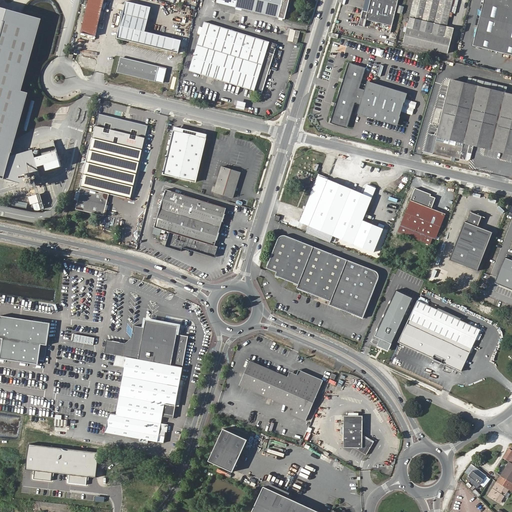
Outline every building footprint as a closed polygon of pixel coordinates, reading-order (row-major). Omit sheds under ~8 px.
[(87,0),(82,26),(97,29),(103,0),(87,0)] [(285,21),(290,0),(218,0),(217,3),(285,21)] [(368,0),(366,10),(359,8),(356,17),(364,18),(363,20),(395,28),(401,0),(368,0)] [(418,0),(412,28),(448,37),(450,28),(457,0),(418,0)] [(511,0),(486,0),(474,47),(511,56),(511,0)] [(117,38),(178,54),(181,40),(145,31),(150,8),(125,2),(117,38)] [(42,19),(0,6),(0,177),(21,184),(41,177),(38,166),(45,164),(47,171),(62,166),(54,141),(40,145),(44,155),(35,158),(33,150),(11,156),(28,92),(22,91),(42,19)] [(204,24),(188,70),(260,95),(274,52),(276,53),(278,47),(204,24)] [(97,29),(82,26),(80,33),(95,36),(97,29)] [(450,54),(454,39),(448,37),(412,28),(408,44),(450,54)] [(295,39),(293,38),(291,45),(298,47),(300,40),(295,39)] [(120,58),(116,72),(155,81),(158,68),(120,58)] [(351,65),(334,122),(350,127),(357,102),(363,104),(361,112),(401,124),(410,93),(371,82),(368,90),(361,88),(367,70),(351,65)] [(163,83),(166,70),(158,68),(155,81),(163,83)] [(509,87),(471,78),(469,85),(508,94),(509,87)] [(452,80),(441,127),(438,133),(437,135),(456,140),(455,143),(438,139),(435,150),(436,151),(461,156),(469,159),(470,151),(474,152),(475,145),(511,154),(511,94),(508,94),(469,85),(452,80)] [(244,110),(246,103),(238,101),(236,108),(244,110)] [(440,124),(442,109),(435,108),(432,123),(440,124)] [(99,113),(76,209),(104,216),(110,194),(130,199),(141,155),(144,156),(147,148),(143,147),(149,125),(99,113)] [(172,131),(161,174),(194,182),(205,138),(195,136),(196,133),(182,129),(182,133),(172,131)] [(436,152),(436,151),(435,150),(438,139),(455,143),(456,140),(437,135),(438,133),(431,131),(427,150),(436,152)] [(241,172),(222,167),(215,189),(214,192),(233,197),(237,184),(241,172)] [(301,222),(354,243),(374,252),(383,229),(363,221),(373,197),(376,188),(367,184),(363,193),(320,176),(301,222)] [(433,209),(437,199),(431,197),(432,195),(416,189),(412,200),(433,209)] [(166,190),(152,234),(160,236),(162,230),(169,233),(165,247),(181,252),(182,248),(213,258),(215,252),(217,247),(213,246),(217,234),(223,216),(225,209),(166,190)] [(39,202),(40,209),(43,208),(40,193),(28,195),(30,204),(39,202)] [(412,200),(400,232),(432,245),(435,238),(437,240),(447,215),(412,200)] [(482,217),(472,213),(468,223),(465,222),(450,260),(477,271),(492,232),(478,227),(482,217)] [(313,247),(287,236),(285,236),(284,236),(281,237),(279,239),(278,240),(267,269),(277,272),(275,276),(299,285),(308,261),(313,247)] [(348,259),(313,247),(299,285),(298,288),(331,301),(348,259)] [(511,260),(506,258),(495,283),(511,289),(511,260)] [(348,259),(331,301),(329,304),(364,317),(378,281),(379,279),(379,276),(378,274),(378,272),(376,271),(375,270),(374,269),(348,259)] [(419,301),(400,342),(434,358),(435,355),(445,359),(447,360),(445,364),(462,372),(482,330),(419,301)] [(50,322),(0,315),(0,317),(0,337),(3,338),(0,358),(38,364),(39,357),(45,358),(50,322)] [(179,329),(145,323),(144,329),(134,328),(132,340),(134,344),(128,346),(125,346),(125,344),(106,341),(104,354),(126,358),(117,414),(109,413),(106,432),(164,442),(165,436),(158,435),(162,414),(174,416),(188,337),(178,335),(179,329)] [(94,344),(95,336),(71,334),(70,342),(94,344)] [(441,365),(445,359),(438,356),(435,362),(441,365)] [(243,383),(249,385),(258,361),(251,359),(243,383)] [(258,361),(249,385),(299,406),(311,412),(326,379),(306,371),(301,372),(298,378),(291,376),(258,361)] [(294,370),(291,376),(298,378),(301,372),(294,370)] [(311,412),(299,406),(296,412),(309,418),(311,412)] [(362,415),(344,416),(345,447),(354,447),(367,455),(374,442),(362,434),(362,415)] [(226,428),(211,460),(235,472),(250,440),(226,428)] [(102,454),(31,446),(29,472),(99,479),(102,454)] [(492,478),(481,470),(475,480),(485,488),(492,478)] [(501,476),(511,483),(511,475),(504,471),(501,476)] [(462,475),(460,478),(468,487),(470,484),(462,475)] [(501,503),(509,491),(497,483),(489,495),(501,503)] [(331,511),(318,511),(264,486),(251,511),(337,511),(332,510),(331,511)]
